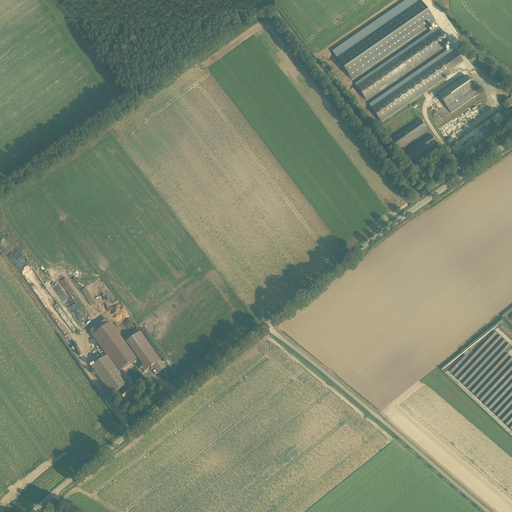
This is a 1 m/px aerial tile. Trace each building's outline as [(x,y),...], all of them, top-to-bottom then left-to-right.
[(421,1),(337,59),(352,80),(436,23),(421,1)] [(441,29),(357,87),(367,102),(447,46),(447,45),(450,43),(441,29)] [(455,50),(371,108),(382,123),(452,75),(450,72),(464,63),(455,50)] [(451,114),(479,94),(466,76),(438,95),(451,114)] [(511,102),(510,99),(502,105),(508,113),(511,110),(511,102)] [(396,152),(427,130),(420,120),(389,142),(396,152)] [(406,166),(437,145),(431,135),(400,157),(406,166)] [(137,360),(111,323),(93,335),(120,372),(137,360)] [(511,370),(511,358),(496,329),(466,361),(466,353),(449,370),(511,430),(511,418),(511,417),(511,370)] [(140,332),(127,342),(144,366),(141,368),(145,372),(161,361),(140,332)] [(125,401),(129,398),(131,397),(132,397),(138,392),(133,385),(127,390),(125,387),(128,384),(120,372),(108,356),(91,367),(112,396),(121,389),(123,392),(120,394),(125,401)]
